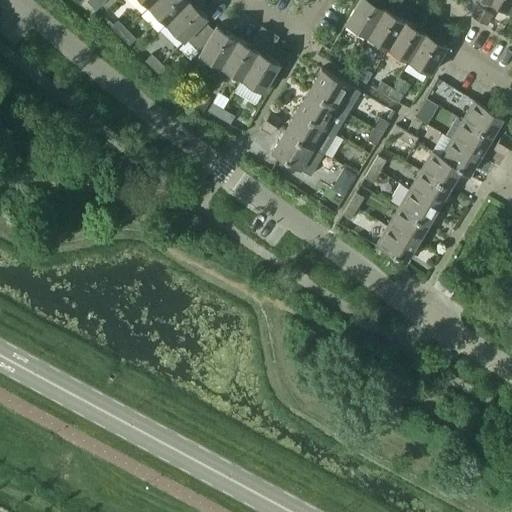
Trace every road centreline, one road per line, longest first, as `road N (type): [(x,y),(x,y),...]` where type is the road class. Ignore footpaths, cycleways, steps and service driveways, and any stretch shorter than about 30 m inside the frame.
road 1 (residential): [(511,366),(223,171),(13,0)]
road 2 (tertiary): [(280,511),(0,360)]
